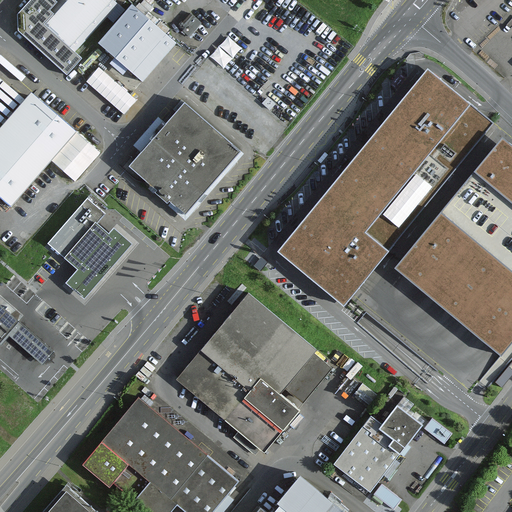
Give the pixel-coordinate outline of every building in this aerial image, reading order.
[(60,0),(59,0),(31,0),(18,13),(19,31),(69,75),(86,57),(79,50),(122,6),(117,1),(118,0),(60,0)] [(179,40),(135,2),(88,55),(100,66),(112,53),(116,56),(111,61),(124,73),(130,66),(145,79),(179,40)] [(182,26),(190,34),(201,23),(193,15),(182,26)] [(227,35),(211,58),(225,68),(241,46),(227,35)] [(124,115),(137,101),(99,67),(86,81),(124,115)] [(494,124),(427,70),(277,254),(344,308),(494,124)] [(78,132),(32,92),(0,129),(0,196),(12,207),(78,132)] [(184,104),(126,170),(182,220),(241,154),(184,104)] [(511,358),(511,148),(503,141),(396,271),(508,363),(511,358)] [(105,214),(88,199),(48,244),(65,259),(105,214)] [(109,234),(96,223),(64,259),(78,271),(66,284),(84,300),(133,245),(114,229),(109,234)] [(318,352),(249,295),(176,381),(238,433),(234,438),(256,456),(260,451),(265,455),(300,413),(297,411),(332,370),(315,356),(318,352)] [(18,322),(0,307),(0,342),(6,335),(18,322)] [(54,353),(18,322),(6,335),(42,366),(54,353)] [(242,482),(141,397),(83,465),(111,489),(115,484),(149,511),(173,511),(178,506),(184,511),(226,511),(236,501),(230,496),(242,482)] [(399,456),(421,426),(396,408),(382,426),(370,417),(334,465),(371,493),(399,456)] [(425,429),(445,444),(453,434),(433,418),(425,429)] [(337,511),(295,477),(271,505),(275,508),(271,511),(256,511),(255,511),(337,511)] [(394,510),(402,499),(382,484),(374,494),(394,510)] [(90,511),(67,490),(47,511),(90,511)]
